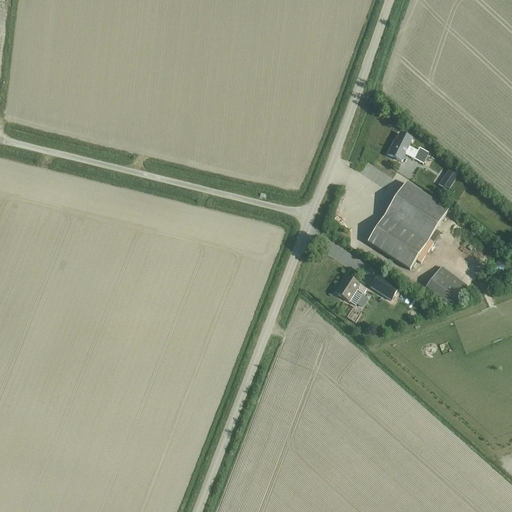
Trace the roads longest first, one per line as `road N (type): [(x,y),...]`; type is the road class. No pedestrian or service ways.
road 1 (unclassified): [(310,218),(0,141)]
road 2 (unclassified): [(197,511),(310,218)]
road 3 (unclassified): [(310,218),(389,0)]
